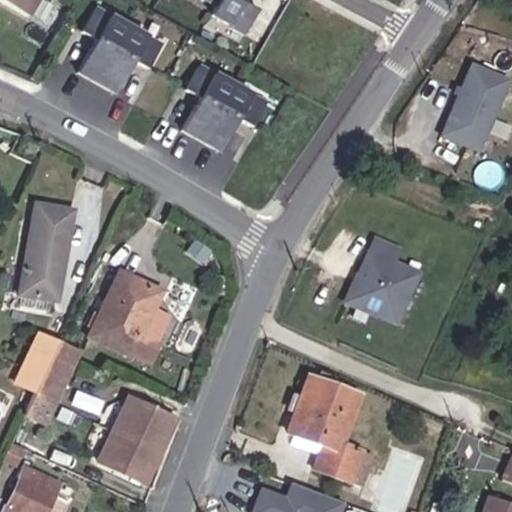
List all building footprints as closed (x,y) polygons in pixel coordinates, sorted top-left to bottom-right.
[(139,53),(152,29),(98,0),(80,0),(72,16),(87,24),(69,56),(106,77),(124,45),(139,53)] [(247,1),(244,0),(203,0),(200,6),(234,25),(247,1)] [(243,111),(257,87),(190,50),(177,74),(192,82),(174,114),(211,135),(229,103),(243,111)] [(465,142),(490,83),(452,67),(421,140),(448,151),(454,137),(465,142)] [(10,137),(28,146),(34,129),(27,124),(17,120),(10,137)] [(58,206),(24,201),(13,290),(20,292),(19,304),(40,306),(41,293),(48,294),(58,206)] [(382,263),(387,250),(365,240),(359,253),(382,263)] [(386,322),(407,274),(382,263),(359,253),(338,302),(386,322)] [(149,288),(108,271),(81,335),(137,360),(146,339),(135,335),(137,330),(132,328),(142,303),(149,288)] [(158,310),(142,303),(132,328),(137,330),(135,335),(146,339),(158,310)] [(44,384),(49,373),(61,344),(37,335),(21,375),(44,384)] [(49,373),(67,381),(79,352),(61,344),(49,373)] [(44,384),(32,411),(48,418),(58,395),(61,396),(67,381),(49,373),(44,384)] [(352,453),(338,448),(354,399),(299,377),(278,434),(282,435),(314,449),(309,463),(306,474),(324,483),(332,461),(348,468),(352,453)] [(161,421),(114,398),(83,461),(130,484),(161,421)] [(276,451),(309,463),(314,449),(282,435),(276,451)] [(484,487),(507,497),(511,486),(511,467),(494,459),(484,487)] [(324,483),(341,490),(348,468),(332,461),(324,483)] [(59,511),(62,509),(46,500),(52,487),(18,469),(12,480),(19,484),(7,508),(0,504),(0,511),(59,511)] [(286,484),(283,493),(256,486),(249,511),(337,511),(341,498),(286,484)] [(500,511),(474,502),(470,511),(500,511)]
